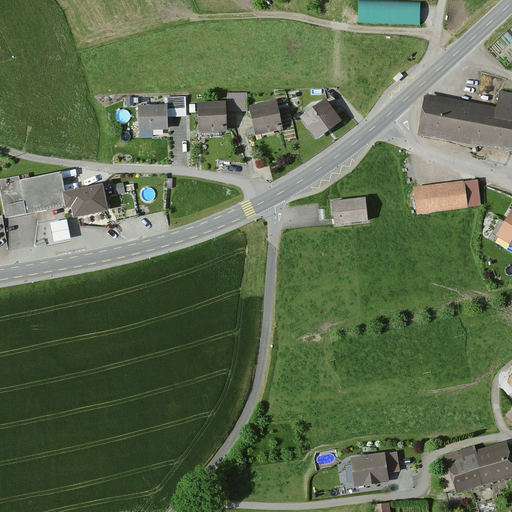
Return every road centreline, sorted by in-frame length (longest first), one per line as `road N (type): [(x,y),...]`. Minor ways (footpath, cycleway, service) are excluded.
road 1 (unclassified): [(189,511),(214,504),(424,495),(436,451),(511,437)]
road 2 (track): [(440,26),(344,28),(275,15),(180,20),(101,40)]
road 3 (residential): [(174,511),(253,395),(277,194)]
road 4 (secondary): [(0,274),(188,234),(266,198)]
road 5 (residential): [(266,198),(206,174),(68,164),(0,149)]
road 6 (residential): [(511,184),(411,143),(382,120)]
road 7 (secondary): [(277,194),(382,120)]
